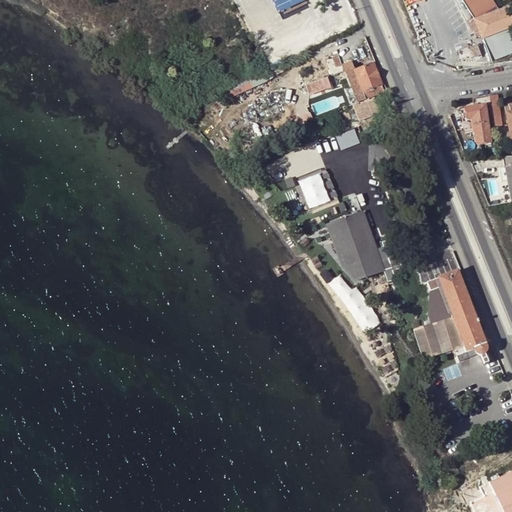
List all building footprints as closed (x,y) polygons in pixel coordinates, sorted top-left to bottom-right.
[(511,27),(511,17),(508,7),(486,15),(484,13),(494,6),(490,0),(460,0),(474,20),(467,22),(471,31),(472,31),(478,28),(480,34),(482,39),(483,39),(491,60),(511,52),(511,28),(511,27)] [(373,63),(354,70),(363,92),(366,100),(384,92),(373,63)] [(363,92),(354,70),(352,64),(344,67),(355,95),(363,92)] [(310,94),(333,87),(330,77),(306,84),(310,94)] [(229,95),(252,91),(251,80),(227,84),(229,95)] [(498,94),(489,96),(493,127),(503,126),(498,94)] [(476,144),(490,142),(484,105),(460,109),(463,130),(474,129),(476,144)] [(361,132),(359,124),(325,135),(326,139),(343,134),(344,137),(361,132)] [(377,135),(374,127),(364,130),(367,139),(377,135)] [(342,147),(340,141),(328,145),(330,151),(342,147)] [(509,179),(511,194),(511,155),(502,156),(505,167),(509,166),(511,178),(509,179)] [(321,172),(301,179),(311,207),(331,200),(321,172)] [(353,237),(360,234),(354,217),(347,220),(351,232),(353,237)] [(347,220),(332,225),(338,240),(345,237),(344,235),(351,232),(347,220)] [(369,258),(362,260),(368,277),(375,274),(369,258)] [(355,263),(361,280),(368,277),(362,260),(355,263)] [(488,347),(459,271),(439,278),(454,318),(414,332),(423,359),(455,349),(457,356),(474,350),(475,352),(475,353),(476,354),(477,355),(479,355),(480,356),(482,356),(483,356),(485,355),(486,355),(487,354),(487,353),(488,352),(488,350),(488,349),(488,347)] [(374,308),(360,315),(363,321),(360,322),(365,331),(381,323),(374,308)] [(511,511),(511,471),(489,483),(493,490),(504,511),(511,511)] [(504,511),(493,490),(483,496),(491,511),(504,511)]
